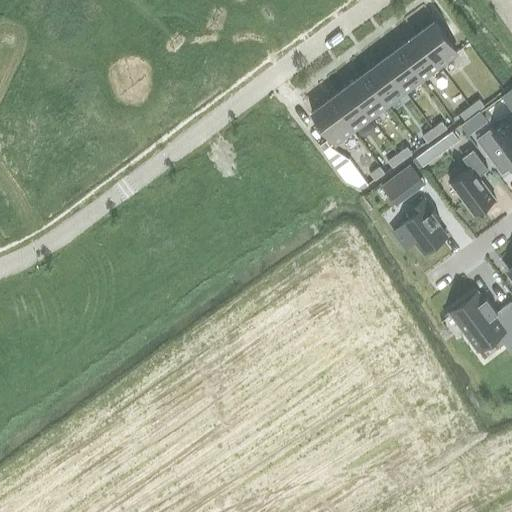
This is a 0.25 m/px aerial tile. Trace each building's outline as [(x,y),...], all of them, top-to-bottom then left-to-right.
[(416,35),(438,65),(456,52),(434,21),(416,35)] [(398,48),(421,78),(438,65),(416,35),(398,48)] [(381,61),(404,91),(421,78),(398,48),(381,61)] [(364,74),(386,104),(404,91),(381,61),(364,74)] [(346,86),(369,117),(386,104),(364,74),(346,86)] [(329,99),(352,130),(369,117),(346,86),(329,99)] [(352,130),(329,99),(311,113),(334,143),(352,130)] [(474,113),(483,106),(479,99),(469,106),(474,113)] [(474,113),(469,106),(459,113),(464,120),(474,113)] [(466,121),(473,131),(487,121),(479,111),(466,121)] [(489,129),(476,139),(501,173),(511,165),(511,119),(493,134),(489,129)] [(431,128),(436,135),(446,128),(441,121),(431,128)] [(436,135),(431,128),(422,135),(426,142),(436,135)] [(451,131),(432,146),(439,154),(458,140),(451,131)] [(401,160),(411,153),(406,146),(396,154),(401,160)] [(469,168),(449,182),(474,215),(495,199),(477,176),(487,169),(472,149),(461,157),(469,168)] [(401,160),(396,154),(387,160),(391,167),(401,160)] [(367,184),(349,159),(336,168),(345,181),(362,188),(367,184)] [(379,166),(369,173),(374,179),(374,180),(384,173),(383,172),(379,166)] [(401,171),(381,185),(390,196),(409,182),(401,171)] [(414,213),(401,223),(424,253),(446,237),(436,223),(439,221),(423,199),(411,208),(414,213)] [(497,312),(486,297),(481,301),(476,294),(452,312),(478,347),(502,330),(492,316),(497,312)]
